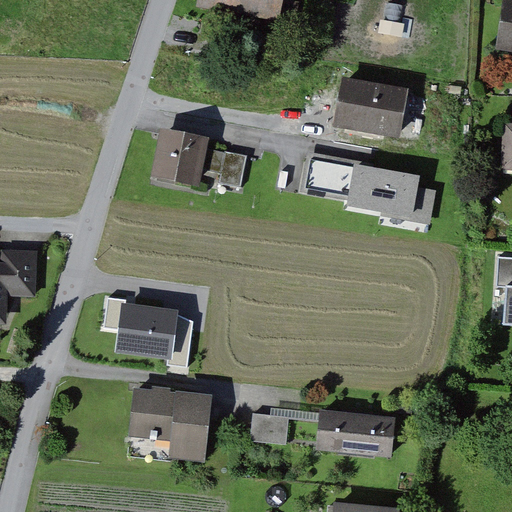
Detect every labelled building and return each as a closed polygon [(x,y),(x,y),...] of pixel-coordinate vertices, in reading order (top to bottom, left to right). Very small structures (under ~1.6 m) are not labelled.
[(48,0),(0,0),(0,21),(44,28),(48,0)] [(290,0),(208,0),(207,7),(287,20),(288,15),(290,0)] [(301,17),(304,2),(290,0),(288,15),(301,17)] [(416,91),(353,80),(345,126),(408,136),(416,91)] [(213,139),(169,131),(161,175),(205,183),(213,139)] [(254,157),(231,152),(225,183),(248,187),(254,157)] [(281,156),(280,194),(305,195),(306,157),(281,156)] [(428,176),(363,163),(354,207),(435,223),(442,190),(426,187),(428,176)] [(7,264),(0,263),(0,324),(14,324),(15,296),(43,297),(44,252),(24,252),(7,251),(7,264)] [(511,257),(503,257),(501,287),(511,287),(511,257)] [(117,336),(119,300),(107,299),(105,335),(117,336)] [(188,309),(131,303),(125,354),(182,360),(188,309)] [(140,433),(183,438),(181,457),(211,460),(217,400),(145,392),(140,433)] [(402,419),(332,412),(328,449),(398,457),(402,419)] [(295,418),(261,414),(258,438),(292,442),(295,418)] [(403,511),(403,509),(338,503),(338,507),(337,511),(403,511)]
